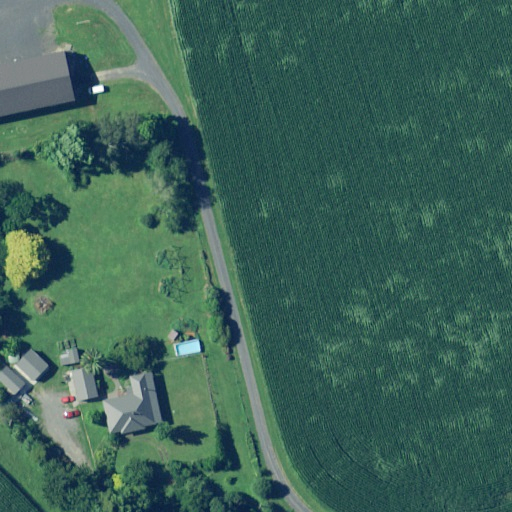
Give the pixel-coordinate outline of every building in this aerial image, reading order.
[(0,117),(73,101),(63,53),(0,66),(0,117)] [(197,352),(196,342),(179,345),(181,354),(197,352)] [(75,349),(66,351),(67,355),(59,357),(61,367),(78,363),(75,349)] [(91,368),(70,372),(72,384),(68,385),(71,403),(96,398),(91,368)] [(146,431),(145,426),(161,423),(150,372),(129,376),(131,384),(123,386),(126,396),(102,402),(109,434),(118,432),(119,437),(146,431)]
